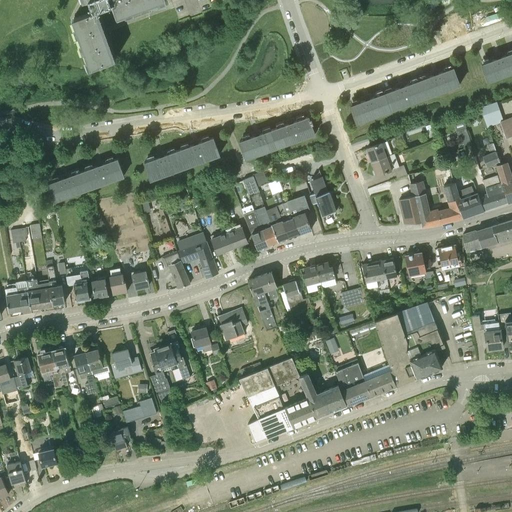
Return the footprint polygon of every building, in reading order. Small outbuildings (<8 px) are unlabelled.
[(116,16),(159,0),(86,0),(89,0),(93,11),(74,18),(92,68),(113,60),(95,10),(112,4),(116,16)] [(496,58),(481,64),(488,81),(511,72),(511,52),(502,56),(501,54),(495,56),(496,58)] [(357,123),(460,85),(453,67),(439,72),(438,70),(432,72),(433,75),(405,85),(404,82),(398,84),(399,87),(370,98),(369,95),(364,97),(365,100),(350,105),(357,123)] [(500,122),(503,121),(500,112),(484,117),(487,128),(500,122)] [(246,158),(315,134),(309,116),(294,121),(293,119),(288,121),(288,123),(260,134),(259,131),(253,133),(254,136),(240,141),(246,158)] [(503,129),(511,125),(511,117),(503,121),(500,122),(503,129)] [(511,136),(511,125),(503,129),(506,138),(511,136)] [(461,137),(464,146),(470,144),(466,129),(456,131),(458,137),(461,137)] [(159,157),(144,162),(151,180),(220,155),(213,137),(199,142),(198,140),(192,142),(193,144),(165,155),(164,153),(158,155),(159,157)] [(384,142),(383,137),(382,137),(369,141),(371,146),(366,148),(371,162),(394,153),(392,154),(387,141),(381,143),(384,142)] [(482,156),(486,167),(500,162),(496,152),(493,142),(486,144),(489,153),(482,156)] [(399,166),(397,161),(394,153),(371,162),(376,176),(391,170),(394,169),(397,178),(407,174),(404,165),(399,166)] [(63,178),(49,183),(55,201),(124,176),(118,158),(103,163),(102,161),(97,163),(97,165),(69,176),(68,174),(63,176),(63,178)] [(262,161),(264,170),(273,169),(271,160),(262,161)] [(509,165),(508,161),(496,165),(502,183),(508,202),(511,200),(511,166),(511,164),(509,165)] [(253,174),(258,187),(268,183),(263,171),(253,174)] [(266,209),(257,185),(253,176),(243,179),(251,200),(256,213),(268,245),(279,241),(266,209)] [(323,215),(336,211),(329,191),(327,191),(322,176),(310,180),(315,192),(310,194),(313,203),(318,202),(323,215)] [(461,203),(460,198),(459,194),(448,198),(451,206),(450,206),(451,208),(429,214),(424,193),(425,193),(422,181),(410,183),(413,196),(420,222),(421,222),(422,226),(433,225),(462,217),(458,204),(461,203)] [(459,194),(455,182),(444,185),(448,198),(459,194)] [(508,202),(502,183),(485,188),(487,194),(480,197),(485,210),(508,202)] [(272,195),(277,205),(282,220),(283,220),(289,237),(299,234),(293,217),(287,201),(283,203),(279,192),(272,195)] [(462,217),(473,213),(485,210),(480,197),(478,192),(460,198),(461,203),(458,204),(462,217)] [(311,230),(305,213),(310,212),(308,205),(304,195),(287,201),(293,217),(299,234),(311,230)] [(141,199),(144,213),(151,211),(148,202),(155,201),(154,196),(141,199)] [(413,196),(399,199),(405,223),(420,222),(413,196)] [(251,200),(240,204),(258,249),(268,245),(256,213),(251,200)] [(279,241),(289,237),(283,220),(282,220),(277,205),(266,209),(279,241)] [(511,239),(511,219),(491,226),(496,243),(497,244),(511,239)] [(42,237),(40,223),(30,225),(33,238),(42,237)] [(496,243),(491,226),(462,235),(466,253),(468,252),(477,250),(481,248),(496,243)] [(18,229),(20,242),(26,241),(26,236),(28,236),(26,227),(18,229)] [(233,247),(247,242),(242,227),(227,233),(233,247)] [(14,243),(20,242),(18,229),(11,230),(14,243)] [(212,259),(211,256),(210,252),(209,252),(203,233),(178,242),(181,250),(179,250),(183,261),(200,255),(207,277),(218,272),(213,258),(212,259)] [(218,253),(233,247),(227,233),(212,238),(218,253)] [(462,264),(460,256),(459,252),(456,252),(456,250),(457,250),(455,245),(435,249),(437,257),(439,269),(462,264)] [(190,284),(179,256),(177,251),(162,256),(166,267),(170,265),(179,288),(190,284)] [(425,273),(422,256),(421,252),(405,255),(409,276),(425,273)] [(383,260),(386,278),(397,275),(393,258),(383,260)] [(62,284),(57,285),(52,260),(46,261),(49,281),(50,286),(53,304),(65,302),(62,284)] [(376,280),(386,278),(383,260),(372,262),(376,280)] [(320,281),(335,277),(338,287),(347,285),(341,264),(332,266),(330,267),(328,262),(316,265),(320,281)] [(366,282),(376,280),(372,262),(362,264),(366,282)] [(306,285),(320,281),(316,265),(304,268),(305,273),(303,274),(306,285)] [(123,273),(121,274),(120,267),(110,269),(111,276),(110,276),(113,294),(127,291),(125,281),(124,281),(123,273)] [(65,269),(66,273),(68,285),(74,283),(77,300),(90,298),(87,279),(89,278),(88,270),(80,271),(81,273),(73,274),(72,268),(65,269)] [(458,268),(444,271),(446,281),(460,278),(458,268)] [(136,288),(149,285),(146,271),(141,272),(140,270),(132,272),(136,288)] [(267,300),(277,297),(278,296),(275,287),(277,286),(272,271),(259,276),(262,284),(265,291),(264,291),(267,300)] [(95,297),(108,295),(105,276),(99,277),(99,279),(92,281),(95,297)] [(262,284),(259,276),(248,280),(253,295),(257,306),(264,304),(266,309),(259,311),(267,330),(277,327),(267,300),(264,291),(265,291),(262,284)] [(42,306),(38,283),(37,278),(26,280),(28,291),(31,308),(42,306)] [(28,291),(26,280),(16,282),(17,286),(17,287),(20,309),(31,308),(28,291)] [(296,280),(282,284),(291,309),(297,307),(298,310),(311,305),(308,297),(303,298),(301,291),(299,291),(296,280)] [(42,306),(53,304),(50,286),(49,281),(38,283),(42,306)] [(9,311),(20,309),(17,287),(17,286),(5,288),(9,311)] [(360,287),(341,292),(345,307),(364,302),(360,287)] [(427,302),(395,313),(402,332),(434,321),(427,302)] [(226,321),(221,323),(226,339),(238,335),(237,333),(243,330),(241,325),(248,323),(243,309),(224,316),(226,321)] [(498,314),(500,329),(506,329),(509,352),(511,351),(511,319),(511,320),(510,312),(498,314)] [(418,376),(410,357),(434,348),(443,345),(434,321),(402,332),(395,313),(374,320),(388,363),(396,385),(418,376)] [(341,325),(348,323),(346,315),(339,317),(341,325)] [(502,348),(499,321),(495,322),(495,321),(487,322),(487,323),(480,324),(479,315),(472,316),(474,330),(485,329),(488,350),(502,348)] [(351,334),(373,327),(371,322),(349,329),(351,334)] [(334,324),(328,326),(330,334),(337,332),(334,324)] [(206,327),(192,331),(193,337),(191,338),(193,347),(202,345),(204,352),(212,349),(214,355),(220,353),(217,343),(211,345),(206,327)] [(181,356),(177,344),(176,341),(179,340),(175,329),(167,332),(171,342),(163,345),(169,364),(171,369),(179,366),(183,379),(190,376),(183,355),(181,356)] [(333,337),(325,341),(327,346),(335,343),(333,337)] [(150,356),(152,363),(154,363),(155,365),(153,366),(156,374),(150,376),(155,395),(156,394),(160,405),(172,401),(171,398),(168,390),(170,389),(166,378),(165,378),(163,371),(171,369),(169,364),(163,345),(155,348),(155,349),(152,350),(150,350),(151,353),(152,356),(150,356)] [(69,367),(69,365),(70,365),(65,347),(63,348),(62,346),(56,348),(55,349),(52,350),(57,368),(61,387),(68,385),(65,373),(71,371),(70,367),(69,367)] [(128,348),(112,353),(116,367),(131,363),(134,372),(142,370),(138,357),(131,359),(128,348)] [(442,367),(434,348),(410,357),(418,376),(442,367)] [(57,368),(52,350),(49,351),(48,349),(42,351),(41,353),(39,354),(43,372),(42,372),(44,381),(53,379),(55,388),(61,387),(57,368)] [(86,352),(91,370),(108,365),(104,354),(99,355),(98,349),(86,352)] [(97,392),(91,370),(86,352),(74,355),(79,373),(80,373),(81,379),(87,377),(89,383),(85,384),(88,394),(97,392)] [(14,360),(18,376),(21,386),(21,387),(28,385),(24,372),(31,370),(27,357),(14,360)] [(293,427),(285,407),(308,398),(308,397),(300,375),(299,376),(292,357),(239,378),(242,383),(244,389),(258,418),(247,424),(255,442),(293,427)] [(371,395),(363,374),(356,358),(334,367),(342,390),(348,405),(371,395)] [(371,395),(396,385),(388,363),(363,374),(371,395)] [(0,365),(0,381),(11,378),(6,364),(0,365)] [(338,385),(316,394),(307,372),(300,375),(308,397),(308,398),(317,417),(347,405),(338,385)] [(206,382),(208,390),(216,387),(214,379),(206,382)] [(147,384),(137,384),(137,393),(147,393),(147,384)] [(18,394),(16,386),(9,388),(12,396),(18,394)] [(120,404),(117,396),(110,398),(113,406),(120,404)] [(157,413),(152,397),(145,399),(150,415),(157,413)] [(110,398),(103,401),(106,409),(113,406),(110,398)] [(317,417),(308,398),(285,407),(293,427),(317,417)] [(150,415),(145,399),(139,401),(140,405),(144,417),(150,415)] [(120,405),(113,407),(116,415),(122,413),(120,405)] [(144,417),(140,405),(135,407),(138,419),(144,417)] [(138,419),(135,407),(129,409),(133,420),(138,419)] [(133,420),(129,409),(123,411),(126,422),(133,420)] [(116,449),(127,446),(125,440),(131,438),(127,427),(121,429),(122,432),(111,435),(116,449)] [(167,433),(162,435),(164,442),(171,443),(167,433)] [(70,445),(72,453),(78,452),(76,444),(70,445)] [(43,466),(57,462),(55,454),(54,450),(54,448),(53,445),(45,447),(45,450),(39,452),(43,466)] [(12,483),(26,479),(21,460),(7,464),(12,483)] [(0,497),(9,494),(1,477),(0,477),(0,497)]
